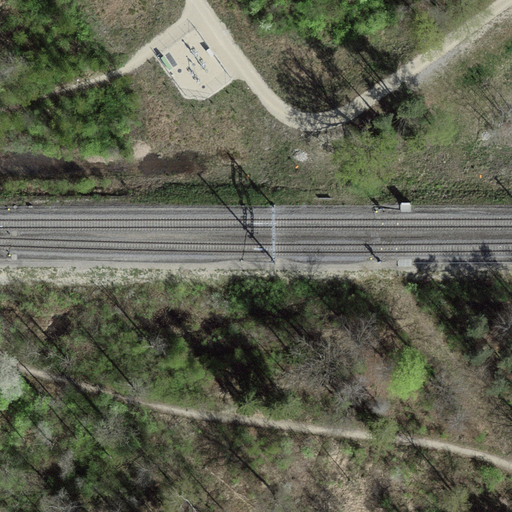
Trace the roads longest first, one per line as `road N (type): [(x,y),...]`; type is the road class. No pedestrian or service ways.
road 1 (track): [(511,466),(444,446),(138,403),(0,357)]
road 2 (track): [(201,9),(257,92),(308,123),(345,109),(502,0)]
road 3 (track): [(0,111),(121,71),(201,9),(194,0)]
